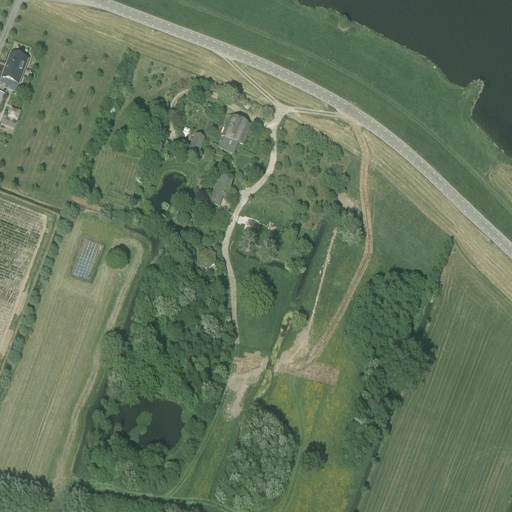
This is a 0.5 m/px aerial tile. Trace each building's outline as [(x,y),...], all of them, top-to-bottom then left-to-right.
[(11,55),(2,78),(18,85),(27,61),(11,55)] [(18,120),(21,112),(12,108),(9,117),(18,120)] [(221,138),(217,149),(234,155),(238,144),(240,144),(242,145),(250,126),(230,117),(221,138)] [(195,134),(188,150),(199,154),(205,139),(195,134)] [(216,189),(231,194),(235,179),(221,175),(216,189)] [(207,270),(216,264),(216,255),(207,251),(198,257),(198,268),(207,270)]
